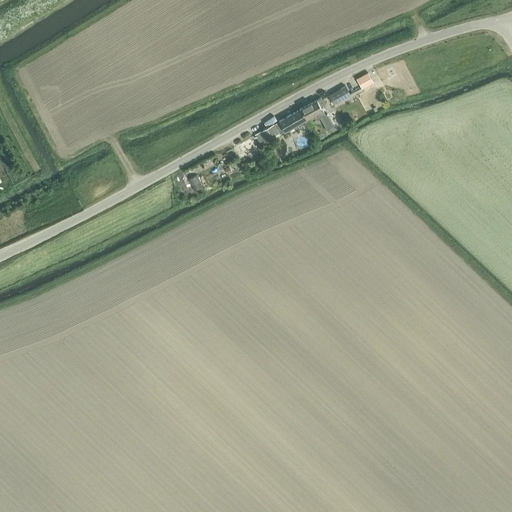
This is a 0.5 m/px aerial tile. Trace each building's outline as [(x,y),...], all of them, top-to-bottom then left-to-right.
[(367,82),(371,80),(367,74),(359,78),(364,87),(368,85),(367,82)] [(345,86),(329,95),(334,104),(350,95),(345,86)] [(321,97),(289,116),(294,125),(315,114),(318,119),(320,117),(328,131),(334,128),(340,124),(334,113),(328,116),(326,113),(325,114),(322,110),(320,105),(324,103),(321,97)] [(274,124),(260,131),(255,135),(261,145),(266,141),(279,134),(284,131),(294,125),(289,116),(274,124)] [(260,152),(252,138),(234,148),(241,162),(260,152)] [(196,176),(189,180),(194,190),(202,186),(196,176)]
